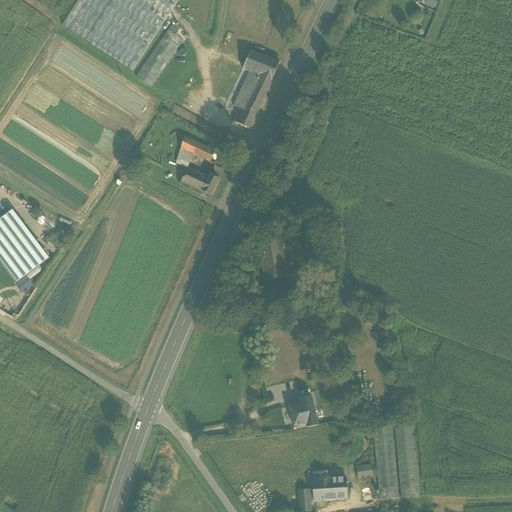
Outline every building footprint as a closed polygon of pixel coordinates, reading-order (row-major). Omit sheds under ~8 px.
[(79,0),(62,26),(132,72),(179,0),(79,0)] [(428,0),(427,5),(435,8),(438,0),(428,0)] [(173,23),(163,36),(178,46),(182,40),(175,35),(180,28),(177,26),(178,24),(177,24),(176,25),(173,23)] [(163,36),(135,76),(150,87),(178,47),(178,46),(163,36)] [(187,56),(187,54),(187,52),(185,51),(184,49),(182,49),(180,49),(178,51),(177,52),(177,54),(177,56),(178,58),(180,59),(182,59),(184,59),(186,58),(187,56)] [(279,63),(251,52),(242,70),(249,73),(271,82),(279,63)] [(222,55),(213,56),(216,75),(224,73),(225,73),(222,55)] [(224,73),(216,75),(218,86),(226,85),(224,73)] [(271,82),(249,73),(234,107),(240,109),(240,107),(243,109),(245,104),(249,106),(251,101),(261,104),(271,82)] [(243,109),(240,107),(240,109),(234,124),(249,129),(261,104),(251,101),(249,106),(245,104),(243,109)] [(184,138),(181,149),(192,154),(210,162),(215,151),(184,138)] [(181,149),(176,164),(179,165),(186,168),(192,154),(181,149)] [(173,179),(202,192),(208,178),(186,168),(179,165),(173,179)] [(139,173),(148,177),(151,171),(142,167),(139,173)] [(218,179),(210,175),(208,178),(202,192),(210,196),(218,179)] [(55,252),(22,209),(0,225),(0,259),(17,282),(55,252)] [(280,241),(258,245),(261,259),(268,258),(268,257),(283,254),(280,241)] [(283,254),(268,257),(268,258),(261,259),(265,282),(287,278),(283,254)] [(28,282),(18,288),(20,293),(31,287),(28,282)] [(268,291),(245,295),(248,310),(270,306),(268,291)] [(311,398),(301,401),(302,405),(290,408),(294,426),(307,425),(307,428),(318,426),(311,398)] [(414,425),(395,427),(402,498),(420,497),(414,425)] [(393,427),(373,429),(379,489),(398,488),(393,427)] [(335,463),(309,465),(310,473),(312,473),(312,481),(322,480),(334,479),(333,472),(336,471),(335,463)] [(371,466),(356,469),(357,481),(371,479),(370,474),(372,473),(371,466)] [(334,479),(322,480),(324,502),(348,500),(346,478),(334,479)] [(322,480),(312,481),(313,491),(298,492),(299,511),(311,511),(310,503),(324,502),(322,480)] [(398,488),(379,489),(380,500),(399,499),(398,488)]
